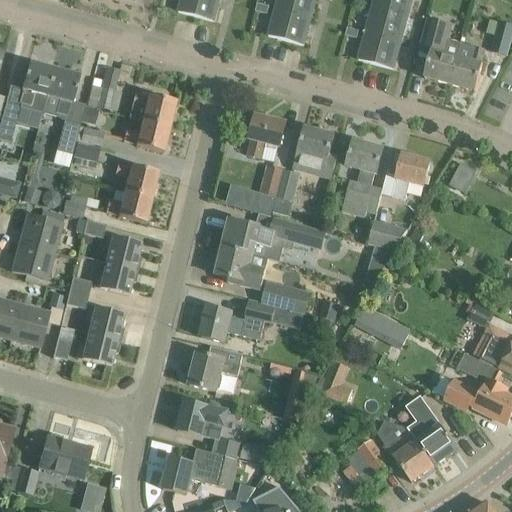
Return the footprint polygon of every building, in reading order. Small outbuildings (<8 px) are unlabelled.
[(214,23),(219,0),(181,0),(178,13),(214,23)] [(311,18),(316,0),(277,0),(276,9),(311,18)] [(409,15),(409,14),(412,0),(374,0),(373,5),(409,15)] [(401,42),(409,15),(373,5),(365,33),(401,42)] [(304,47),(311,18),(276,9),(268,37),(304,47)] [(461,45),(446,41),(450,25),(427,19),(420,45),(432,48),(424,79),(450,86),(461,45)] [(508,56),(511,38),(511,26),(499,23),(490,21),(487,35),(496,37),(492,52),(508,56)] [(394,71),(401,42),(365,33),(358,61),(394,71)] [(474,48),(474,49),(461,45),(450,86),(475,93),(480,73),(483,65),(481,65),(485,51),(474,48)] [(20,111),(16,125),(38,131),(43,116),(47,99),(54,71),(29,64),(23,88),(22,92),(23,92),(20,106),(22,106),(21,110),(20,111)] [(47,99),(43,116),(55,119),(56,116),(65,118),(67,119),(71,105),(72,105),(72,104),(75,97),(80,78),(54,71),(47,99)] [(117,113),(123,94),(93,86),(88,107),(111,113),(111,111),(117,113)] [(132,107),(129,119),(142,123),(170,129),(176,104),(148,97),(148,98),(136,95),(132,107)] [(6,106),(0,126),(0,140),(11,144),(16,125),(20,111),(21,110),(6,106)] [(265,145),(280,149),(286,125),(255,118),(250,141),(252,142),(248,157),(261,160),(265,145)] [(126,133),(124,144),(137,147),(137,149),(144,150),(163,155),(170,129),(142,123),(139,136),(126,133)] [(76,142),(80,128),(65,124),(58,152),(73,156),(76,142)] [(106,135),(80,128),(76,142),(102,149),(106,135)] [(295,169),(331,179),(337,158),(329,156),(334,138),(305,130),(299,154),(295,169)] [(377,175),(378,170),(383,151),(353,143),(348,162),(347,168),(361,172),(358,186),(350,184),(346,199),(370,206),(368,213),(376,215),(383,192),(371,189),(375,175),(377,175)] [(74,158),(97,164),(101,150),(77,144),(74,158)] [(430,163),(403,156),(392,198),(403,201),(407,183),(424,188),(430,163)] [(96,165),(75,159),(73,166),(95,171),(96,165)] [(159,175),(139,170),(131,168),(131,169),(118,166),(115,178),(128,181),(125,194),(152,200),(159,175)] [(277,197),(284,170),(268,166),(260,193),(277,197)] [(294,202),(301,175),(284,170),(277,197),(294,202)] [(468,188),(453,181),(449,187),(465,195),(468,188)] [(146,226),(152,200),(125,194),(122,207),(109,204),(106,215),(119,218),(118,219),(127,221),(146,226)] [(83,221),(88,201),(68,196),(63,216),(83,221)] [(62,226),(47,222),(27,217),(20,245),(55,255),(62,226)] [(229,222),(223,249),(268,260),(274,238),(317,250),(321,234),(326,236),(327,235),(275,220),(272,233),(229,222)] [(407,231),(374,222),(368,246),(375,248),(394,253),(407,231)] [(83,236),(103,240),(106,227),(86,223),(83,236)] [(433,236),(418,229),(408,247),(423,255),(433,236)] [(141,246),(108,237),(104,252),(109,254),(106,265),(138,273),(141,260),(138,259),(141,246)] [(47,283),(55,255),(20,245),(12,273),(31,279),(39,281),(47,283)] [(375,248),(364,288),(373,291),(394,253),(375,248)] [(268,260),(223,249),(216,276),(229,280),(228,284),(251,290),(252,285),(262,287),(268,260)] [(138,273),(106,265),(103,276),(98,275),(95,290),(128,298),(132,285),(135,285),(138,273)] [(27,277),(25,284),(37,287),(39,281),(31,279),(27,277)] [(89,298),(92,284),(73,279),(69,293),(89,298)] [(311,294),(267,283),(261,306),(305,317),(311,294)] [(85,311),(89,298),(69,293),(66,306),(85,311)] [(0,339),(11,343),(21,307),(0,301),(0,339)] [(272,325),(276,311),(247,303),(243,321),(230,317),(231,314),(208,309),(201,338),(223,344),(226,333),(261,341),(265,323),(272,325)] [(468,321),(487,331),(496,313),(477,304),(468,321)] [(49,315),(21,307),(11,343),(40,350),(49,315)] [(403,326),(367,307),(356,328),(382,342),(387,334),(396,339),(403,326)] [(124,317),(90,308),(87,322),(90,323),(88,335),(121,344),(124,331),(120,330),(124,317)] [(121,344),(88,335),(85,346),(81,345),(77,360),(111,369),(114,355),(118,356),(121,344)] [(511,344),(511,346),(493,337),(483,356),(478,353),(476,358),(511,376),(511,344)] [(71,344),(58,340),(53,360),(66,363),(71,344)] [(197,355),(189,386),(208,391),(216,393),(221,374),(237,378),(242,379),(244,368),(240,367),(243,356),(211,349),(209,358),(197,355)] [(485,367),(465,357),(458,370),(478,380),(485,367)] [(305,375),(292,422),(296,424),(318,379),(305,375)] [(481,394),(455,381),(444,402),(467,414),(470,408),(507,427),(511,416),(511,398),(505,395),(507,391),(488,381),(481,394)] [(458,451),(446,435),(421,400),(409,409),(427,436),(418,443),(417,443),(435,467),(458,451)] [(227,413),(185,403),(178,432),(215,441),(212,454),(237,460),(241,445),(221,440),(227,413)] [(460,412),(450,419),(463,437),(473,430),(460,412)] [(401,428),(385,423),(378,437),(387,449),(412,484),(435,467),(417,443),(418,443),(411,432),(410,433),(407,429),(401,428)] [(0,480),(8,450),(14,431),(0,427),(0,480)] [(39,469),(83,481),(91,452),(47,440),(39,469)] [(371,442),(358,452),(377,478),(390,469),(371,442)] [(239,457),(258,462),(262,449),(243,444),(239,457)] [(194,466),(171,460),(163,491),(182,496),(186,497),(190,481),(205,485),(208,471),(210,472),(214,455),(211,455),(212,454),(197,451),(194,466)] [(358,452),(348,460),(366,486),(377,478),(358,452)] [(218,456),(211,486),(234,492),(241,460),(237,460),(212,454),(211,455),(214,455),(218,456)] [(34,498),(40,475),(22,470),(16,494),(34,498)] [(83,511),(99,511),(105,491),(88,487),(81,511),(83,511)] [(262,511),(300,511),(287,494),(260,506),(262,511)] [(225,507),(223,502),(223,501),(212,506),(215,511),(225,507)] [(236,503),(223,502),(225,507),(227,511),(234,511),(240,510),(236,503)]
